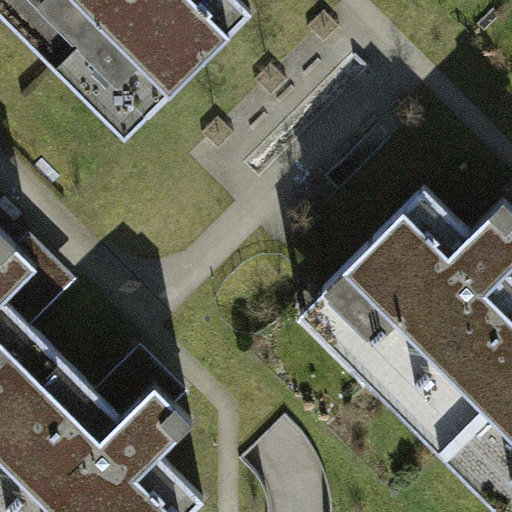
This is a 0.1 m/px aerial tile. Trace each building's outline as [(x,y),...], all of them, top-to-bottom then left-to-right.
[(38,0),(150,112),(252,10),(242,0),(38,0)] [(427,184),(324,287),(465,428),(511,381),(511,270),(509,267),(511,263),(511,201),(506,195),(472,229),(427,184)] [(0,418),(64,355),(4,295),(38,262),(1,225),(0,226),(0,418)] [(123,414),(64,355),(0,418),(0,495),(16,511),(188,511),(206,495),(161,450),(193,417),(156,380),(123,414)] [(511,381),(465,428),(511,473),(511,381)]
